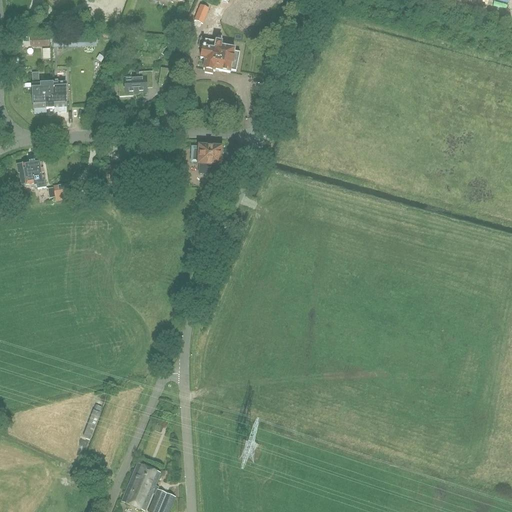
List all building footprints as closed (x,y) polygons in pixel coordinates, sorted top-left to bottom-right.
[(203,24),(209,9),(200,5),(194,21),(203,24)] [(30,36),(31,48),(49,47),(49,35),(30,36)] [(96,45),(96,35),(55,37),(55,47),(96,45)] [(218,36),(217,42),(216,42),(205,40),(200,39),(198,47),(203,48),(201,59),(205,60),(203,70),(205,70),(204,73),(212,74),(213,72),(215,72),(215,70),(230,73),(231,70),(236,71),(240,52),(235,51),(235,49),(221,46),(222,43),(222,36),(218,36)] [(186,71),(188,59),(182,58),(180,70),(186,71)] [(169,70),(161,69),(159,85),(165,85),(169,70)] [(152,71),(139,72),(139,77),(124,78),(125,84),(119,84),(119,97),(134,96),(134,93),(147,92),(147,88),(153,88),(152,71)] [(39,73),(32,73),(33,109),(34,109),(34,114),(46,114),(46,109),(45,92),(53,91),(53,84),(39,84),(39,73)] [(53,84),(53,91),(45,92),(46,109),(54,109),(55,113),(67,113),(66,83),(56,84),(53,84)] [(200,148),(192,148),(191,163),(199,163),(199,164),(200,164),(199,174),(223,175),(223,165),(220,165),(221,148),(200,147),(200,148)] [(44,182),(41,160),(22,163),(22,164),(17,165),(18,173),(24,172),(26,185),(34,184),(34,187),(36,187),(37,190),(46,188),(45,182),(44,182)] [(126,182),(125,165),(110,167),(111,184),(126,182)] [(55,202),(69,200),(69,198),(75,197),(73,185),(67,186),(67,184),(53,187),(53,189),(48,190),(49,199),(55,198),(55,202)] [(91,410),(82,436),(91,439),(100,413),(91,410)] [(152,494),(153,494),(155,495),(147,511),(169,511),(176,497),(158,490),(159,488),(155,486),(161,473),(138,464),(122,502),(145,511),(152,494)]
